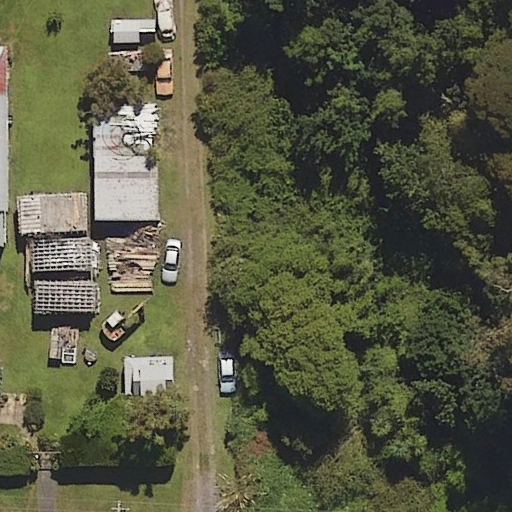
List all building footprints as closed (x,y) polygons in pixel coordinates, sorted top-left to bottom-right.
[(156,21),(112,21),(112,50),(155,51),(156,21)] [(157,107),(96,106),(95,216),(156,216),(157,107)] [(83,192),(18,193),(18,226),(83,226),(83,192)] [(93,232),(33,234),(34,271),(95,269),(93,232)] [(92,278),(36,280),(37,308),(93,306),(92,278)] [(102,320),(36,321),(37,357),(103,356),(102,320)]
